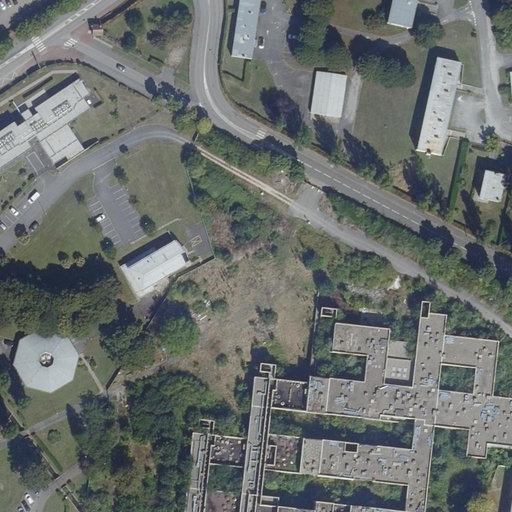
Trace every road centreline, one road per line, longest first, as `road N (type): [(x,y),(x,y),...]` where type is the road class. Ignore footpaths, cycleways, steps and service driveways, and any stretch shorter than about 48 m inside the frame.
road 1 (tertiary): [(215,109),(233,127),(511,274)]
road 2 (tertiary): [(50,33),(181,101),(215,109)]
